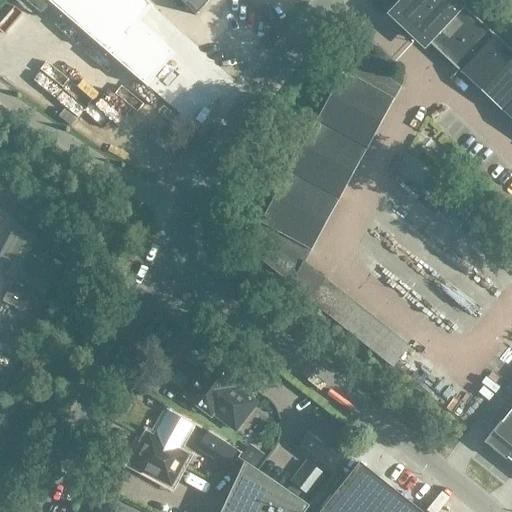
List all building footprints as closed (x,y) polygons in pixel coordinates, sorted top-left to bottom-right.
[(141,0),(43,0),(142,87),(169,58),(134,25),(150,7),(141,0)] [(178,0),(195,16),(210,0),(178,0)] [(511,121),(511,52),(456,0),(418,0),(401,18),(511,121)] [(347,74),(343,72),(246,249),(292,286),(401,88),(362,58),(347,74)] [(34,291),(40,282),(50,287),(62,266),(51,261),(52,260),(30,248),(2,301),(34,318),(45,297),(34,291)] [(303,290),(387,358),(405,336),(320,268),(303,290)] [(256,404),(248,398),(234,387),(238,382),(238,383),(240,381),(238,379),(238,380),(214,362),(213,360),(211,362),(212,362),(186,396),(185,396),(184,398),(186,399),(209,416),(209,417),(211,418),(212,416),(213,414),(235,431),(256,404)] [(511,463),(511,409),(502,423),(501,422),(484,443),(506,461),(507,459),(511,463)] [(167,414),(149,447),(143,444),(131,466),(170,487),(186,457),(176,451),(189,426),(167,414)] [(297,451),(330,475),(354,443),(321,418),(297,451)] [(227,468),(238,451),(228,444),(217,461),(227,468)] [(243,463),(221,511),(306,511),(309,509),(243,463)] [(420,511),(360,463),(320,511),(420,511)]
